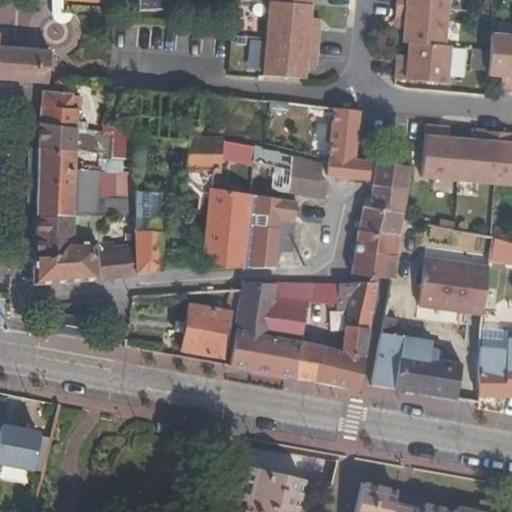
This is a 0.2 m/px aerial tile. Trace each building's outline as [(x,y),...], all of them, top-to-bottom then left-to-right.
[(133,0),(135,14),(172,12),(172,3),(180,4),(187,0),(133,0)] [(271,0),(272,5),(313,9),(313,0),(271,0)] [(398,0),(397,9),(449,12),(449,0),(398,0)] [(272,5),(268,42),(320,47),(322,33),(317,33),(318,24),(312,23),(313,9),(272,5)] [(404,46),(410,47),(445,50),(449,12),(397,9),(396,26),(402,26),(401,35),(405,35),(404,46)] [(0,79),(46,83),(48,53),(2,49),(2,35),(0,35),(0,79)] [(511,41),(492,40),(490,53),(488,82),(504,83),(504,88),(511,88),(511,41)] [(319,66),(320,47),(268,42),(265,79),(307,83),(307,73),(314,73),(314,65),(319,66)] [(447,87),(450,50),(445,50),(410,47),(409,60),(399,60),(397,83),(447,87)] [(114,88),(110,87),(89,86),(88,93),(95,94),(95,103),(110,104),(114,88)] [(39,124),(76,129),(78,109),(71,108),(72,97),(72,95),(55,93),(43,93),(39,124)] [(71,108),(78,109),(79,99),(72,97),(71,108)] [(328,158),(326,176),(366,181),(368,163),(354,161),(357,118),(357,113),(340,111),(333,110),(328,158)] [(38,148),(77,150),(86,151),(86,137),(75,136),(76,129),(39,124),(38,148)] [(137,159),(138,138),(138,135),(127,133),(127,126),(112,124),(111,132),(112,152),(112,158),(137,159)] [(101,152),(101,131),(86,129),(86,137),(86,151),(101,152)] [(423,183),(458,186),(462,143),(450,141),(450,132),(428,130),(423,183)] [(458,186),(495,189),(500,136),(477,134),(476,144),(462,143),(458,186)] [(511,190),(511,137),(500,136),(495,189),(511,190)] [(188,171),(213,170),(219,170),(220,161),(223,142),(199,137),(187,139),(186,172),(188,171)] [(251,162),(252,147),(223,142),(220,161),(231,162),(231,159),(251,162)] [(290,172),(290,156),(263,149),(252,147),(251,162),(290,172)] [(35,217),(73,216),(91,216),(99,216),(100,187),(100,174),(82,172),(83,165),(76,164),(77,150),(38,148),(35,217)] [(288,196),(318,201),(321,183),(313,182),(316,163),(290,156),(290,172),(288,196)] [(405,191),(409,168),(376,164),(373,182),(372,186),(405,191)] [(200,200),(210,201),(211,188),(213,170),(188,171),(189,186),(200,200)] [(211,188),(217,189),(219,170),(213,170),(211,188)] [(99,216),(137,215),(137,186),(100,187),(99,216)] [(369,209),(401,215),(405,191),(372,186),(369,209)] [(210,201),(203,270),(244,268),(248,208),(249,196),(217,189),(211,188),(210,201)] [(251,240),(249,268),(274,269),(274,216),(275,200),(249,196),(248,208),(263,210),(261,225),(253,225),(252,240),(251,240)] [(136,252),(136,275),(148,274),(159,265),(163,197),(137,197),(137,215),(136,246),(136,252)] [(296,204),(288,202),(275,200),(274,216),(295,221),(296,204)] [(322,209),(318,207),(296,204),(295,221),(320,225),(322,209)] [(397,237),(400,221),(401,215),(369,209),(361,208),(357,231),(397,237)] [(95,233),(91,232),(91,216),(73,216),(71,234),(68,234),(68,242),(59,243),(58,257),(34,258),(33,286),(48,285),(72,283),(97,280),(97,243),(94,243),(95,233)] [(73,216),(35,217),(34,258),(58,257),(59,243),(68,242),(68,234),(71,234),(73,216)] [(354,252),(393,258),(397,237),(357,231),(354,252)] [(117,246),(117,243),(97,243),(97,280),(136,277),(136,275),(136,252),(117,252),(117,246)] [(350,274),(390,278),(393,258),(354,252),(350,274)] [(480,315),(488,270),(423,258),(415,304),(480,315)] [(243,291),(239,316),(229,367),(359,392),(375,283),(245,285),(243,291)] [(243,291),(231,291),(228,313),(233,315),(239,316),(243,291)] [(180,350),(225,360),(233,315),(228,313),(188,306),(180,350)] [(370,385),(455,401),(458,364),(433,360),(434,350),(428,348),(428,342),(390,334),(393,318),(383,315),(370,385)] [(86,325),(60,320),(57,332),(84,337),(86,325)] [(511,340),(507,341),(508,350),(478,349),(477,397),(511,398),(511,340)] [(0,438),(0,464),(30,471),(34,456),(37,439),(38,435),(2,428),(0,438)] [(34,456),(46,459),(49,443),(37,439),(34,456)] [(294,511),(302,481),(246,468),(239,501),(245,503),(242,511),(294,511)] [(507,511),(508,510),(476,503),(474,510),(457,506),(454,511),(452,511),(422,505),(423,502),(394,495),(395,492),(361,485),(354,511),(507,511)]
